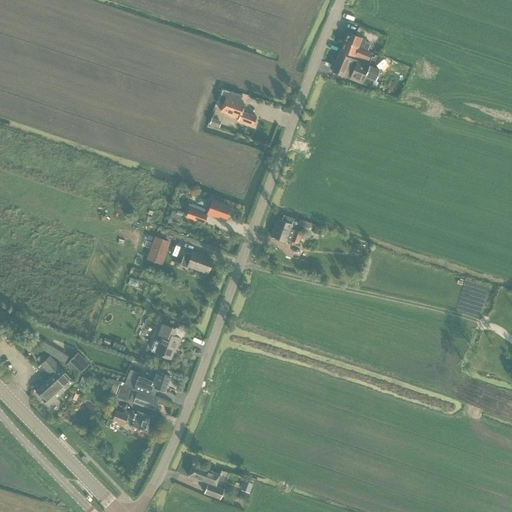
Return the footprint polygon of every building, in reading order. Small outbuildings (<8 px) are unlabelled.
[(347,32),(344,41),(367,50),(370,43),(361,40),(361,38),(347,32)] [(373,47),(380,49),(382,43),(376,40),(373,47)] [(367,50),(344,41),(340,50),(354,56),(355,55),(368,61),(371,52),(367,51),(367,50)] [(379,70),(339,54),(332,71),(362,83),(365,76),(375,80),(379,70)] [(385,79),(380,91),(402,100),(407,88),(385,79)] [(244,104),(226,97),(220,111),(239,118),(238,120),(253,126),(256,117),(242,111),(244,104)] [(222,122),(213,118),(210,124),(220,128),(222,122)] [(231,206),(213,200),(208,214),(226,220),(231,206)] [(204,223),(207,215),(188,208),(185,216),(204,223)] [(283,221),(278,219),(271,237),(285,242),(286,240),(290,241),(297,244),(302,233),(290,229),(292,224),(294,220),(284,216),(283,221)] [(305,230),(309,222),(300,218),(296,226),(305,230)] [(154,237),(146,260),(162,266),(170,242),(154,237)] [(135,244),(130,253),(135,256),(139,247),(135,244)] [(363,246),(356,244),(353,252),(360,255),(363,246)] [(170,248),(168,253),(176,256),(178,250),(170,248)] [(207,272),(212,259),(192,252),(192,254),(185,252),(182,260),(181,263),(178,262),(176,268),(184,271),(187,261),(189,262),(187,265),(207,272)] [(136,332),(147,337),(155,322),(144,317),(136,332)] [(172,336),(174,330),(162,325),(159,334),(162,335),(160,342),(157,341),(155,342),(152,350),(152,352),(156,353),(170,358),(174,347),(176,347),(179,338),(172,336)] [(13,342),(17,347),(23,343),(19,337),(13,342)] [(50,356),(46,352),(37,360),(41,365),(49,374),(54,370),(56,373),(36,392),(41,398),(48,405),(73,382),(70,378),(76,373),(68,364),(62,369),(61,368),(61,369),(59,366),(59,365),(50,356)] [(69,360),(81,372),(88,364),(77,353),(69,360)] [(140,373),(147,376),(151,368),(143,365),(140,373)] [(138,372),(132,370),(129,379),(135,381),(138,372)] [(169,377),(155,372),(152,381),(142,377),(139,385),(134,383),(132,389),(135,390),(151,396),(153,390),(154,387),(164,391),(169,377)] [(82,376),(78,385),(82,387),(86,378),(82,376)] [(85,385),(83,389),(97,394),(99,390),(85,385)] [(131,388),(121,385),(116,397),(126,401),(131,388)] [(151,396),(135,390),(131,402),(153,410),(157,398),(151,396)] [(112,419),(123,423),(126,415),(115,411),(112,419)] [(155,417),(137,411),(136,414),(133,413),(131,419),(134,420),(132,427),(149,433),(155,417)] [(220,475),(193,464),(188,476),(208,483),(205,490),(204,493),(221,499),(224,490),(215,487),(220,475)] [(254,482),(247,479),(243,491),(250,493),(254,482)]
